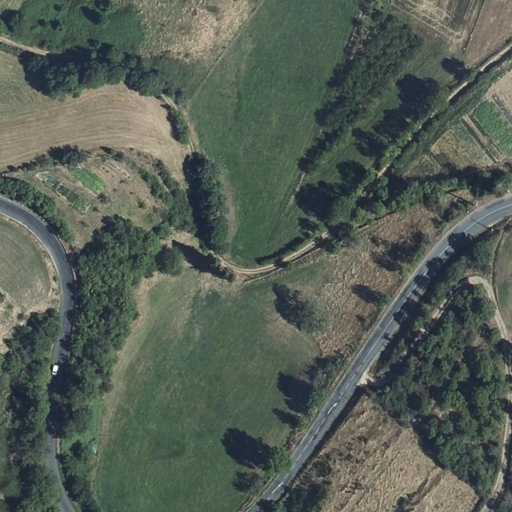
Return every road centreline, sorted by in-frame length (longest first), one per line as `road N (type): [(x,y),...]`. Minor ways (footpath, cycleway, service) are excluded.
road 1 (track): [(0,40),(149,81),(190,143),(215,255),(251,275),(332,234),(425,127),(511,48)]
road 2 (track): [(355,375),(384,382),(463,283),(487,287),(503,336),(510,407),(499,482),(483,511)]
road 3 (secondary): [(511,205),(456,237),(422,274),(259,511)]
road 4 (secondary): [(64,511),(49,453),(67,293),(62,266),(37,230),(0,208)]
